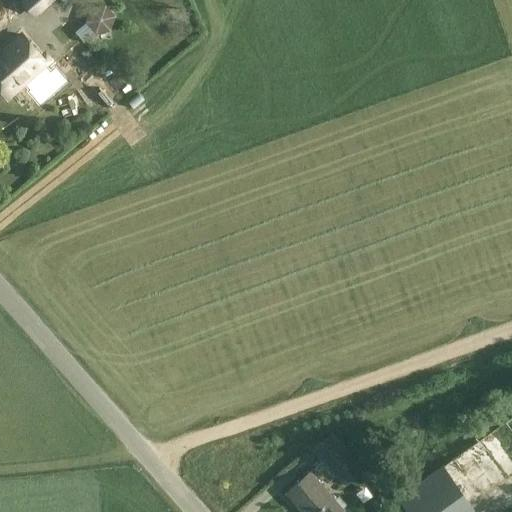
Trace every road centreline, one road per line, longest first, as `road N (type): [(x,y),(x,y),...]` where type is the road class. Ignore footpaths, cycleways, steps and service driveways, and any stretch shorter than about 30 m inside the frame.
road 1 (unclassified): [(153,454),(511,336)]
road 2 (tertiary): [(153,454),(0,280)]
road 3 (track): [(0,468),(153,454)]
